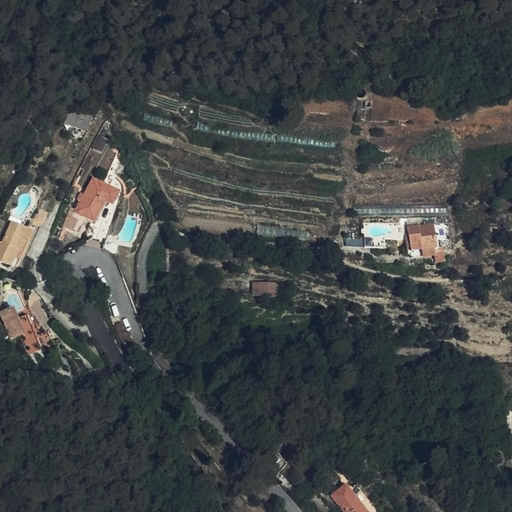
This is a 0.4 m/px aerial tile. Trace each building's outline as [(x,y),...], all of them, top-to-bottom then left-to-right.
[(67,127),(79,132),(91,111),(87,108),(81,121),(72,117),(67,127)] [(91,111),(79,132),(87,135),(96,113),(91,111)] [(111,147),(114,140),(106,136),(103,142),(111,147)] [(114,204),(121,190),(96,176),(88,192),(84,190),(80,197),(84,199),(79,209),(95,218),(106,199),(114,204)] [(447,216),(447,204),(354,206),(355,218),(447,216)] [(49,223),(52,214),(41,210),(35,223),(43,227),(49,223)] [(15,253),(23,227),(11,223),(5,248),(2,247),(0,255),(0,267),(10,271),(11,266),(13,267),(15,253)] [(392,241),(405,240),(404,223),(349,223),(349,236),(351,237),(366,238),(380,240),(392,241)] [(408,224),(409,240),(436,237),(435,223),(408,224)] [(34,230),(23,227),(15,253),(13,267),(18,269),(21,260),(24,261),(34,230)] [(111,250),(113,252),(115,244),(118,236),(111,234),(107,248),(111,250)] [(366,238),(351,237),(351,248),(366,248),(366,238)] [(436,237),(409,240),(410,258),(434,256),(435,261),(443,261),(442,247),(437,247),(436,237)] [(380,240),(366,238),(366,248),(380,248),(380,240)] [(115,255),(116,257),(123,250),(115,244),(113,252),(115,255)] [(263,290),(263,281),(254,281),(254,290),(263,290)] [(277,282),(263,281),(263,290),(277,291),(277,282)] [(21,326),(16,305),(0,312),(12,340),(23,335),(21,326)] [(21,316),(16,305),(21,326),(23,335),(28,333),(36,351),(44,347),(29,313),(21,316)] [(134,338),(124,321),(115,325),(123,342),(128,340),(134,338)] [(135,338),(134,338),(128,340),(132,354),(140,351),(135,338)] [(163,393),(174,402),(179,397),(168,387),(163,393)] [(185,410),(188,408),(181,401),(178,403),(185,410)] [(289,460),(284,454),(274,461),(282,471),(289,460)] [(348,486),(345,483),(329,498),(333,503),(332,504),(338,511),(339,509),(341,511),(376,511),(355,487),(348,486)]
